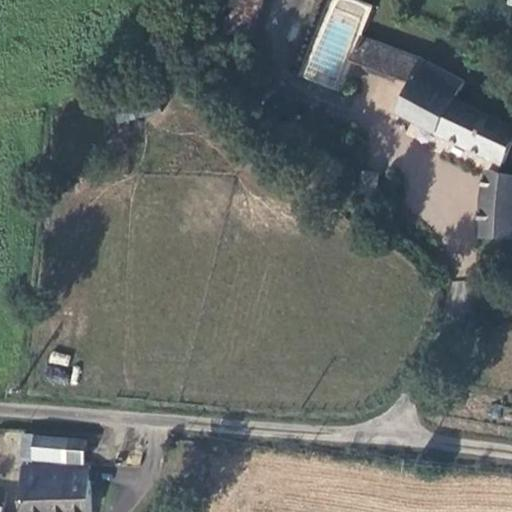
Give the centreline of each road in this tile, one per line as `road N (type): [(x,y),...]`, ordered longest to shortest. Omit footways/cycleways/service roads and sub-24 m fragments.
road 1 (unclassified): [(364,432),(0,410)]
road 2 (unclassified): [(458,308),(364,432)]
road 3 (unclassified): [(511,451),(364,432)]
